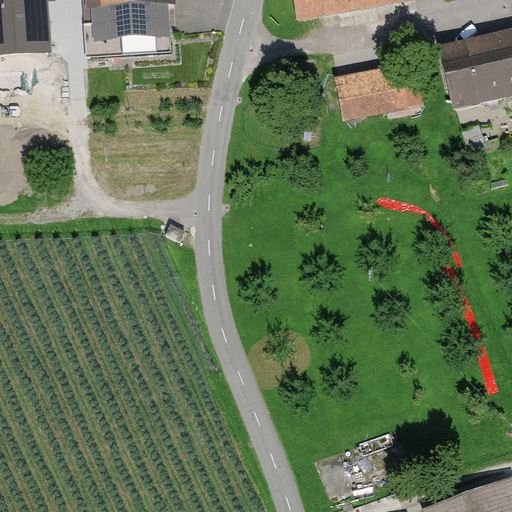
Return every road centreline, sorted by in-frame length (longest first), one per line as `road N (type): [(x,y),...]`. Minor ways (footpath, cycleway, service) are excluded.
road 1 (unclassified): [(291,511),(230,352),(211,265),(217,129),(250,0)]
road 2 (track): [(73,0),(89,203),(209,209)]
road 3 (track): [(481,0),(470,14),(406,43),(237,47)]
road 4 (track): [(386,511),(511,471)]
